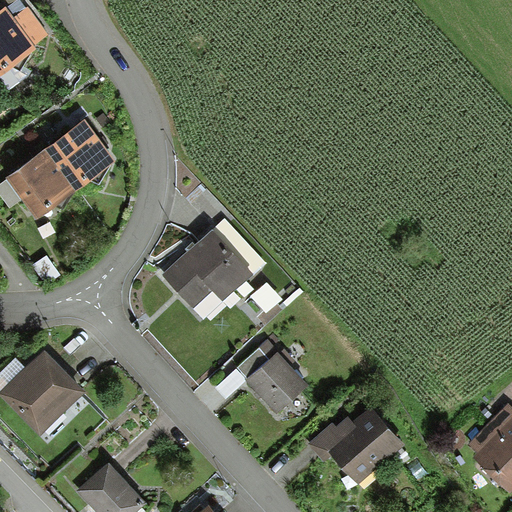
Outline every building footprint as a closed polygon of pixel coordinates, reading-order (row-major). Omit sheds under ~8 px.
[(0,65),(49,29),(29,2),(13,13),(5,2),(0,6),(0,65)] [(71,125),(46,142),(72,178),(111,151),(85,115),(71,125)] [(34,205),(72,178),(46,142),(35,151),(9,169),(34,205)] [(194,242),(163,269),(193,303),(213,285),(222,294),(256,264),(217,221),(194,242)] [(276,280),(255,290),(265,310),(286,300),(276,280)] [(262,394),(274,407),(305,379),(267,338),(237,366),(262,394)] [(15,376),(1,390),(40,429),(85,384),(46,346),(15,376)] [(330,448),(359,480),(406,439),(373,402),(354,418),(348,410),(311,443),(322,455),(330,448)] [(464,449),(505,488),(511,481),(511,412),(505,406),(464,449)] [(96,511),(129,511),(145,498),(109,460),(76,490),(91,507),(96,511)] [(200,511),(198,511),(219,511),(209,501),(200,511)]
